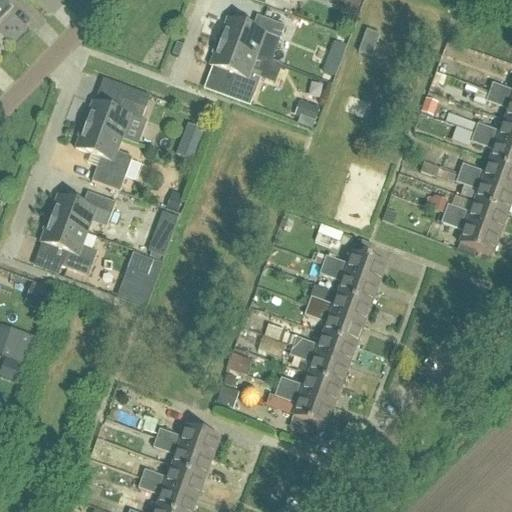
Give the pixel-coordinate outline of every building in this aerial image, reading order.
[(345,0),(344,5),(359,10),(362,0),(345,0)] [(0,21),(10,12),(0,2),(0,21)] [(216,46),(257,61),(265,38),(280,43),(285,30),(256,20),(252,32),(227,23),(222,35),(220,34),(216,46)] [(373,62),(381,39),(368,34),(359,57),(373,62)] [(265,38),(257,61),(271,66),(280,43),(265,38)] [(252,74),(257,61),(216,46),(212,57),(214,58),(209,70),(235,79),(230,92),(254,100),(261,81),(262,77),(252,74)] [(333,46),(321,77),(334,81),(345,51),(333,46)] [(257,61),(252,74),(262,77),(261,81),(277,87),(283,71),(271,66),(257,61)] [(437,78),(434,86),(442,89),(445,81),(437,78)] [(489,97),(511,104),(511,94),(492,88),(489,97)] [(511,127),(511,104),(489,97),(486,106),(509,114),(505,125),(511,127)] [(81,129),(122,144),(130,121),(141,125),(141,123),(145,112),(122,103),(117,116),(92,106),(88,118),(86,117),(81,129)] [(427,104),(423,116),(433,120),(437,107),(427,104)] [(302,106),(297,121),(314,127),(319,112),(302,106)] [(130,121),(122,144),(138,150),(147,125),(141,123),(141,125),(130,121)] [(511,151),(511,127),(505,125),(500,137),(478,128),(474,137),(511,151)] [(117,156),(122,144),(81,129),(77,141),(79,141),(75,153),(100,162),(91,186),(119,196),(132,162),(117,156)] [(203,136),(187,129),(175,159),(192,165),(203,136)] [(511,151),(474,137),(471,146),(494,155),(490,166),(511,174),(511,151)] [(424,166),(420,177),(434,182),(438,172),(424,166)] [(511,197),(511,174),(490,166),(486,177),(463,169),(459,178),(511,197)] [(507,218),(511,204),(511,197),(459,178),(456,187),(464,190),(479,195),(475,206),(507,218)] [(464,190),(460,201),(475,206),(479,195),(464,190)] [(47,223),(87,238),(91,226),(106,232),(115,207),(87,197),(82,209),(57,200),(53,212),(51,211),(47,223)] [(172,197),(166,211),(178,215),(183,201),(172,197)] [(432,203),(428,213),(443,218),(447,205),(433,200),(432,203)] [(500,239),(507,218),(475,206),(471,218),(448,209),(444,218),(500,239)] [(464,236),(460,248),(492,260),(500,239),(444,218),(441,228),(464,236)] [(159,226),(175,232),(177,225),(162,219),(159,226)] [(82,250),(87,238),(47,223),(42,234),(44,235),(40,247),(65,256),(60,271),(88,281),(97,256),(82,250)] [(148,256),(164,262),(169,247),(153,241),(148,256)] [(147,306),(162,268),(133,257),(118,295),(125,298),(129,299),(147,306)] [(384,268),(357,258),(354,257),(349,269),(326,261),(323,270),(378,290),(386,269),(384,268)] [(371,311),(378,290),(323,270),(319,279),(342,287),(338,299),(371,311)] [(44,312),(50,295),(30,288),(24,305),(44,312)] [(363,331),(371,311),(338,299),(334,310),(311,301),(308,310),(363,331)] [(356,351),(363,331),(308,310),(304,320),(327,328),(323,339),(356,351)] [(268,329),(264,340),(278,346),(281,337),(282,335),(268,329)] [(9,335),(0,359),(0,360),(22,369),(32,343),(9,335)] [(281,337),(278,346),(285,348),(293,351),(296,342),(281,337)] [(348,371),(356,351),(323,339),(319,350),(296,342),(293,351),(348,371)] [(264,340),(259,354),(280,361),(285,348),(278,346),(264,340)] [(341,392),(348,371),(293,351),(290,360),(313,368),(308,380),(341,392)] [(228,373),(242,379),(248,363),(233,358),(228,373)] [(5,362),(0,375),(0,379),(16,386),(22,369),(5,362)] [(333,412),(341,392),(308,380),(304,391),(281,382),(278,392),(333,412)] [(221,391),(215,408),(226,411),(232,395),(221,391)] [(325,433),(333,412),(278,392),(275,401),(298,409),(293,421),(325,433)] [(160,434),(156,443),(212,464),(219,442),(187,430),(183,443),(160,434)] [(204,484),(212,464),(156,443),(153,452),(176,461),(172,472),(204,484)] [(197,504),(204,484),(172,472),(168,483),(145,475),(141,484),(197,504)] [(193,511),(197,504),(141,484),(138,493),(161,501),(157,511),(193,511)]
